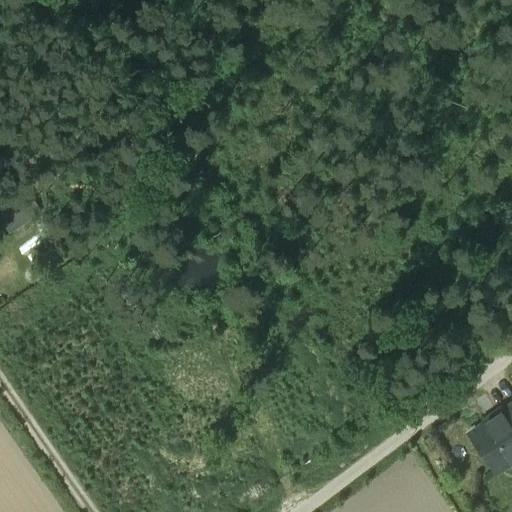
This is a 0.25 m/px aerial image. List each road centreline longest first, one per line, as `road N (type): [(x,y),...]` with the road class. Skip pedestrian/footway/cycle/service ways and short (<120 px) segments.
road 1 (unclassified): [(300,511),(511,354)]
road 2 (track): [(95,511),(0,376)]
